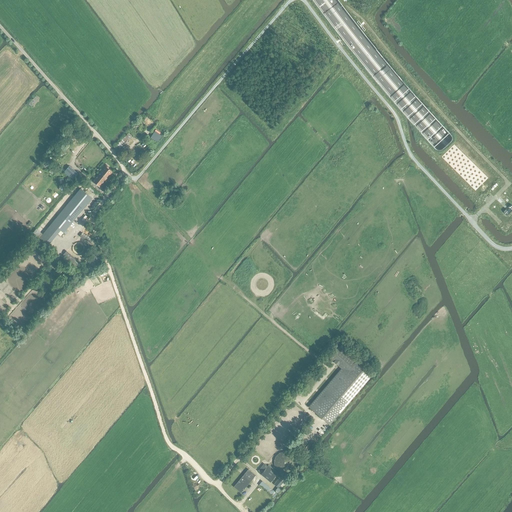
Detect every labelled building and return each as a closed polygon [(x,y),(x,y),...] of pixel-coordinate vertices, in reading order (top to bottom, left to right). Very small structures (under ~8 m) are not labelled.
[(36,97),(29,104),(32,107),(38,99),(36,97)] [(129,133),(117,146),(120,149),(132,136),(129,133)] [(74,179),(79,173),(70,165),(65,171),(74,179)] [(92,181),(100,187),(113,172),(108,168),(108,166),(107,165),(105,166),(92,181)] [(511,190),(501,180),(480,201),(489,211),(502,224),(511,213),(511,190)] [(63,232),(92,198),(81,189),(39,239),(48,245),(60,230),(63,232)] [(64,255),(73,263),(76,259),(67,251),(64,255)] [(93,264),(101,259),(97,252),(88,258),(93,264)] [(332,357),(335,360),(343,368),(310,406),(330,424),(373,375),(342,346),(332,357)] [(271,482),(277,474),(278,472),(269,464),(267,466),(265,464),(258,471),(271,482)] [(248,470),(234,487),(241,492),(255,475),(248,470)] [(274,498),(281,490),(278,487),(283,482),(279,479),(274,484),(278,487),(274,492),(262,482),(259,484),(266,490),(265,491),(274,498)]
